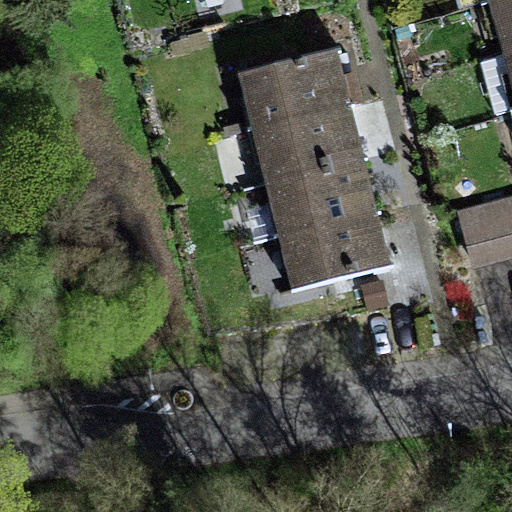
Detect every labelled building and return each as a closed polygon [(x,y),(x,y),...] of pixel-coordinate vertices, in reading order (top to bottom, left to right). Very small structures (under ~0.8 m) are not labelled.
[(511,0),(494,0),(509,53),(511,51),(511,0)] [(258,126),(346,105),(342,90),(333,53),(246,74),(258,126)] [(272,182),(361,160),(356,143),(346,105),(258,126),(272,182)] [(285,234),(373,212),(369,195),(361,160),(272,182),(285,234)] [(511,209),(465,222),(478,274),(511,265),(511,209)] [(373,212),(285,234),(298,289),(386,267),(382,251),(373,212)]
